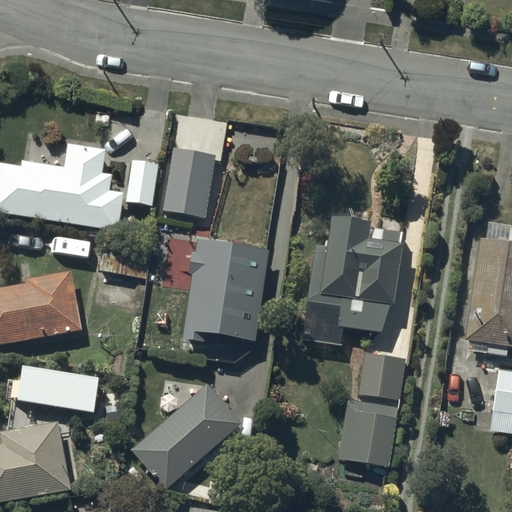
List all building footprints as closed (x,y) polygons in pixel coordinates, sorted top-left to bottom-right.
[(99,152),(73,148),(69,170),(26,163),(25,169),(1,165),(0,172),(0,209),(117,228),(122,194),(108,192),(110,176),(96,173),(99,152)] [(215,156),(177,149),(168,206),(205,213),(215,156)] [(153,164),(133,161),(128,201),(148,204),(153,164)] [(367,219),(333,214),(327,251),(317,249),(303,337),(337,342),(340,323),(379,329),(390,300),(400,232),(366,227),(367,219)] [(511,226),(489,223),(469,347),(506,353),(507,346),(511,346),(511,226)] [(149,243),(102,237),(98,271),(145,277),(149,243)] [(203,329),(251,336),(264,248),(197,239),(183,336),(202,338),(203,329)] [(0,337),(76,325),(67,273),(30,280),(32,287),(0,292),(0,337)] [(400,361),(367,356),(361,394),(395,399),(400,361)] [(97,375),(23,366),(19,402),(93,410),(97,375)] [(511,374),(499,373),(491,430),(511,433),(511,374)] [(238,421),(209,388),(135,452),(165,485),(238,421)] [(396,409),(350,401),(341,458),(387,466),(396,409)] [(0,495),(64,483),(52,424),(5,433),(6,443),(0,444),(0,495)] [(318,457),(300,456),(298,487),(316,489),(318,457)] [(339,463),(323,462),(321,495),(337,496),(339,463)]
